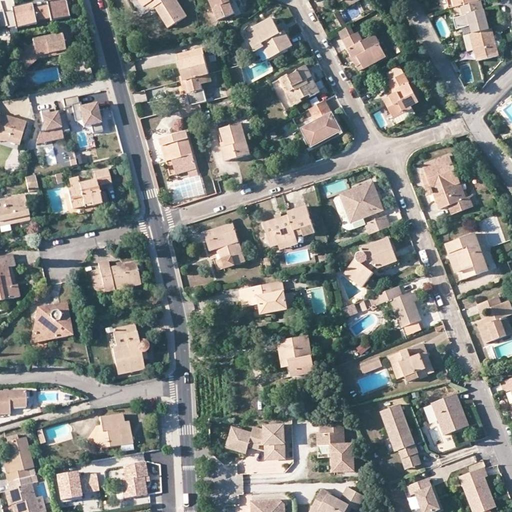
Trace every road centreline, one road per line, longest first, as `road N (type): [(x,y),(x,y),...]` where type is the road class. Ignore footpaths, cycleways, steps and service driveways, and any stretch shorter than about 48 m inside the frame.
road 1 (residential): [(155,222),(383,150)]
road 2 (tertiary): [(155,222),(95,0)]
road 3 (residential): [(467,358),(396,164),(383,150)]
road 4 (residential): [(183,393),(108,396),(50,372),(0,374)]
road 5 (residential): [(383,150),(294,0)]
road 6 (tertiary): [(183,393),(178,316),(155,222)]
road 7 (residential): [(471,115),(404,0)]
road 8 (unknown): [(188,499),(313,480)]
